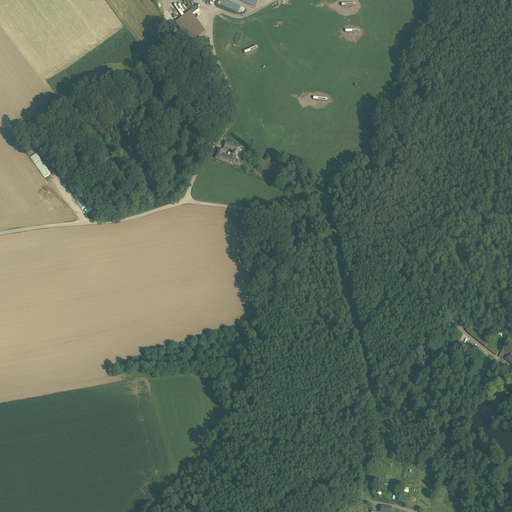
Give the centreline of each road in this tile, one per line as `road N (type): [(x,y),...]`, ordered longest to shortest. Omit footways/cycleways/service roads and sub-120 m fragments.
road 1 (unclassified): [(447,318),(332,225),(187,201)]
road 2 (residential): [(187,201),(233,110),(211,18),(217,11),(243,16),(275,0)]
road 3 (residential): [(187,201),(121,220),(0,234)]
